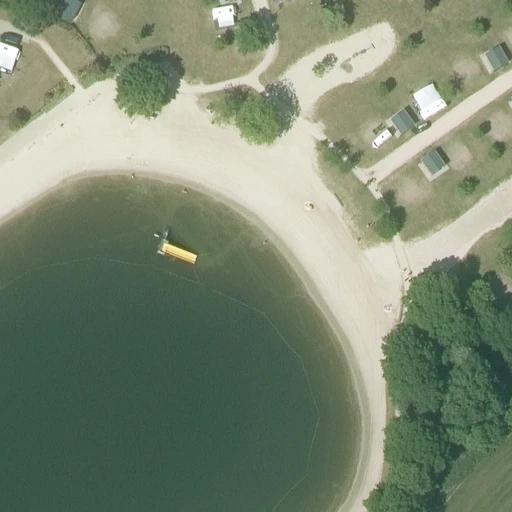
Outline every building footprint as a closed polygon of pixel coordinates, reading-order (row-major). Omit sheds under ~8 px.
[(63,3),(57,16),(71,23),(77,10),(76,10),(76,11),(72,9),(74,5),(69,2),(67,6),(63,4),(63,3)] [(490,60),(485,62),(492,74),(506,66),(499,54),(495,57),(493,54),(488,56),(490,60)] [(396,124),(391,127),(399,138),(412,128),(404,118),(400,121),(398,118),(393,121),(396,124)] [(433,155),(420,164),(427,175),(432,172),(434,175),(438,172),(436,169),(440,166),(433,155)] [(458,336),(450,325),(439,332),(447,343),(458,336)]
